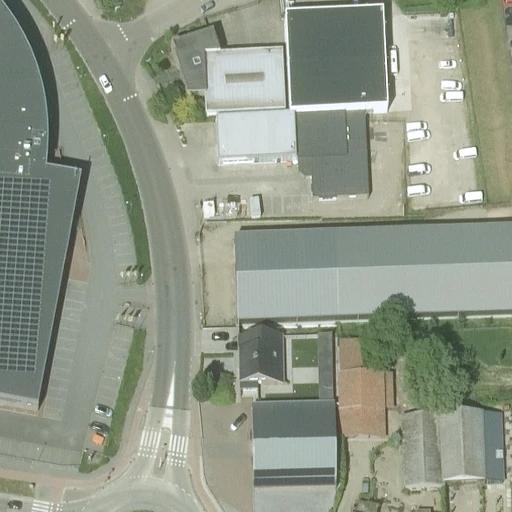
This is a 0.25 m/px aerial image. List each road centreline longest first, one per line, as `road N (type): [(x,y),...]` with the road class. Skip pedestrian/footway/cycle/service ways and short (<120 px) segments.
road 1 (tertiary): [(173,361),(173,279),(160,202),(134,124),(99,56)]
road 2 (tertiary): [(178,501),(181,374),(173,361)]
road 3 (tertiary): [(173,361),(163,371),(142,465),(127,490)]
